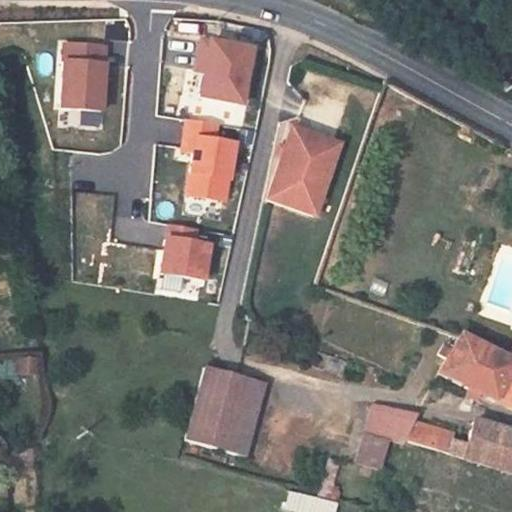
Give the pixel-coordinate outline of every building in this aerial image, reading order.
[(107,45),(65,43),(62,108),(103,110),(107,45)] [(243,55),(194,46),(190,61),(199,63),(196,77),(191,103),(232,111),(243,55)] [(199,63),(190,61),(188,76),(196,77),(199,63)] [(237,141),(217,138),(219,126),(187,121),(183,149),(196,151),(189,194),(228,201),(237,141)] [(311,142),(283,133),(278,147),(307,157),(311,142)] [(331,148),(311,142),(307,157),(278,147),(277,148),(259,204),(308,220),(331,148)] [(187,234),(160,230),(158,245),(155,245),(150,279),(193,286),(198,252),(185,250),(187,234)] [(430,377),(447,342),(420,332),(394,389),(422,401),(433,379),(430,377)] [(447,342),(430,377),(433,379),(511,414),(511,368),(451,343),(447,342)] [(229,463),(246,391),(197,379),(180,451),(229,463)] [(258,394),(246,391),(229,463),(241,465),(258,394)] [(384,449),(396,452),(399,448),(409,451),(413,438),(404,435),(407,425),(365,413),(356,442),(384,449)] [(511,479),(511,478),(511,438),(468,426),(459,451),(447,448),(443,460),(511,479)] [(447,448),(413,438),(409,451),(443,460),(447,448)] [(384,449),(356,442),(346,471),(373,479),(384,449)] [(287,511),(330,511),(333,502),(284,491),(280,510),(287,511)]
